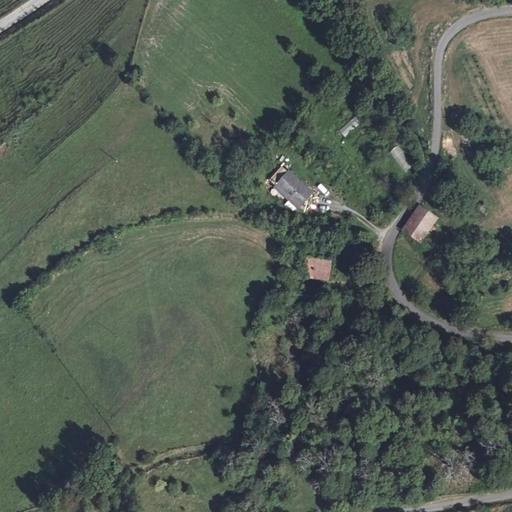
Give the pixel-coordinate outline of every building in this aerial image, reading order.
[(343,136),(363,122),(359,115),(339,129),(343,136)] [(388,153),(404,172),(413,165),(397,146),(388,153)] [(286,188),(301,174),(292,165),(278,178),(286,188)] [(301,174),(286,188),(306,209),(321,196),(301,174)] [(437,244),(454,220),(436,208),(421,233),(437,244)] [(344,278),(350,249),(329,243),(320,274),(344,278)]
